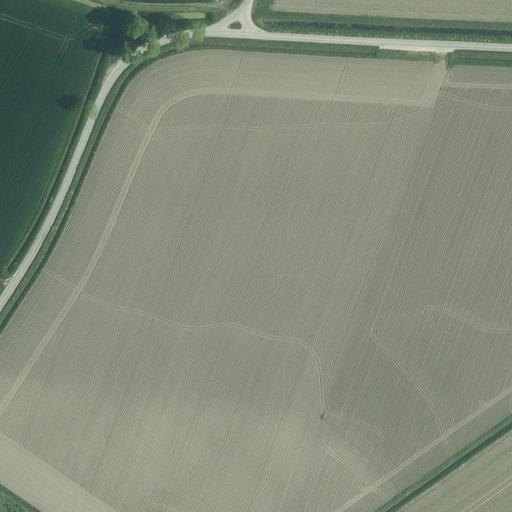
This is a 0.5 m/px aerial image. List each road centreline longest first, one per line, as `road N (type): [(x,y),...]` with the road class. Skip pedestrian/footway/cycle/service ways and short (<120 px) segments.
road 1 (unclassified): [(212,32),(160,41),(119,68),(46,229),(0,306)]
road 2 (unclassified): [(252,34),(511,48)]
